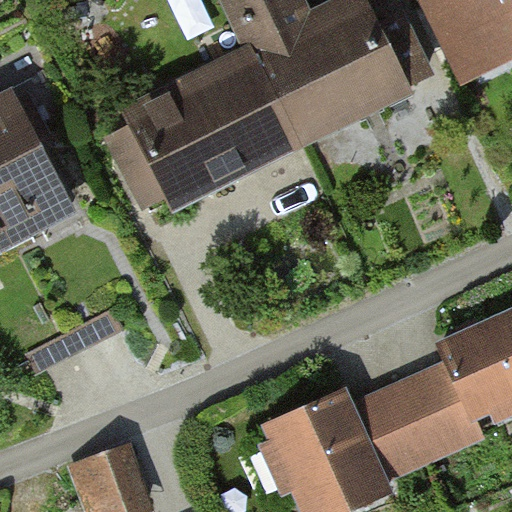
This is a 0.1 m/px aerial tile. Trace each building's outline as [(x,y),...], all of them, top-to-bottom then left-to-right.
[(233,0),(259,52),(303,142),(429,80),(398,18),(373,30),(361,5),(310,30),(294,0),(233,0)] [(511,54),(511,0),(460,0),(492,64),(511,54)] [(259,52),(129,117),(150,160),(152,160),(174,204),(303,142),(259,52)] [(41,223),(35,211),(63,196),(27,127),(14,101),(0,108),(0,214),(12,238),(41,223)] [(0,243),(12,238),(0,214),(0,243)] [(511,318),(476,334),(442,349),(450,367),(473,417),(477,415),(511,399),(511,318)] [(97,321),(26,356),(37,376),(108,341),(97,321)] [(427,377),(402,389),(428,447),(481,423),(477,415),(473,417),(450,367),(427,377)] [(428,447),(402,389),(375,401),(352,411),(378,469),(428,447)] [(346,511),(389,493),(378,469),(352,411),(343,392),(269,425),(308,511),(346,511)] [(129,464),(81,482),(91,511),(144,511),(146,511),(129,464)]
